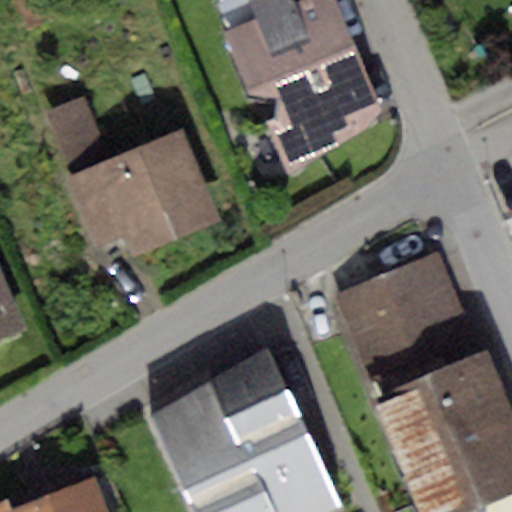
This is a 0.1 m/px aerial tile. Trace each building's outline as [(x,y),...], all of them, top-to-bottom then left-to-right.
[(10,0),(22,31),(87,7),(84,0),(10,0)] [(257,32),(224,47),(279,170),(378,126),(323,2),(296,14),(289,0),(253,0),(244,4),(257,32)] [(83,99),(46,112),(66,165),(102,152),(83,99)] [(176,138),(67,182),(91,241),(121,229),(133,259),(213,227),(176,138)] [(336,297),(377,399),(477,361),(435,257),(336,297)] [(0,339),(26,328),(0,267),(0,339)] [(268,351),(151,419),(194,511),(321,511),(341,503),(268,351)] [(377,399),(371,402),(414,511),(473,511),(476,511),(511,511),(511,419),(487,357),(477,361),(377,399)] [(8,503),(0,505),(0,511),(107,511),(95,480),(11,511),(8,503)]
